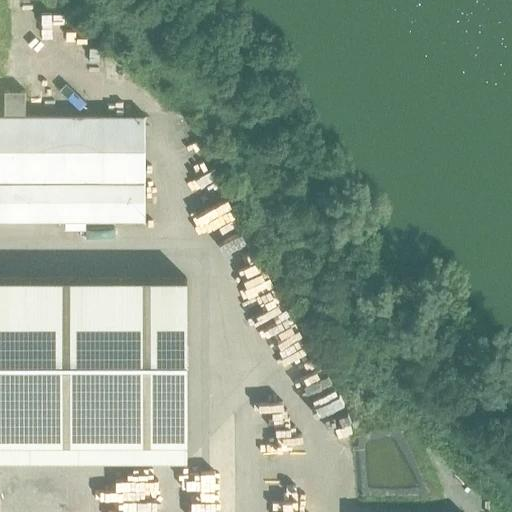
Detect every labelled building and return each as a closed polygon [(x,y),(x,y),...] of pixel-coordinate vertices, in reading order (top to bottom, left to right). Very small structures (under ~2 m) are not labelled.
[(114,61),(115,43),(104,42),(103,61),(114,61)] [(0,220),(146,221),(147,113),(0,112),(0,220)] [(204,190),(226,184),(221,166),(199,172),(204,190)] [(261,235),(239,191),(209,207),(200,191),(188,197),(210,239),(225,231),(230,240),(216,247),(226,267),(239,260),(243,268),(271,254),(265,242),(249,250),(245,243),(261,235)] [(265,278),(277,271),(271,259),(259,266),(265,278)] [(246,291),(259,286),(253,269),(240,274),(246,291)] [(0,434),(190,435),(188,272),(0,272),(0,434)] [(262,286),(267,294),(250,307),(272,335),(306,308),(279,273),(262,286)] [(298,342),(294,335),(284,341),(294,357),(320,341),(311,325),(298,332),(303,339),(298,342)] [(301,381),(306,391),(338,376),(326,351),(307,360),(314,375),(301,381)] [(316,510),(344,506),(344,511),(356,511),(356,503),(349,504),(347,490),(314,494),(316,510)] [(156,511),(158,505),(144,503),(142,511),(156,511)]
